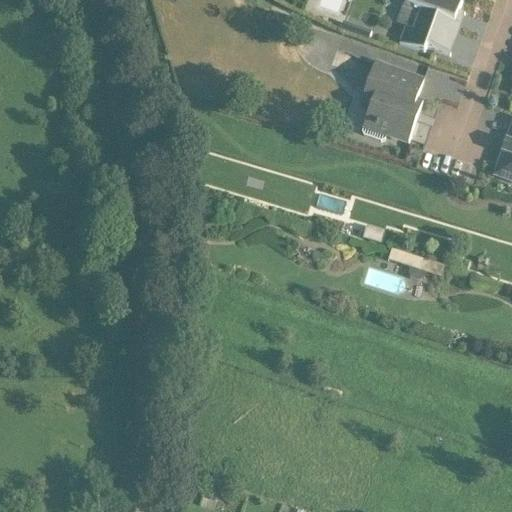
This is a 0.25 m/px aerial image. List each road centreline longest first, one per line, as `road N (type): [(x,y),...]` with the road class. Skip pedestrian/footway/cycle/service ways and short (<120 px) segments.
road 1 (residential): [(142,511),(137,240),(110,63),(92,0)]
road 2 (residential): [(449,164),(509,0)]
